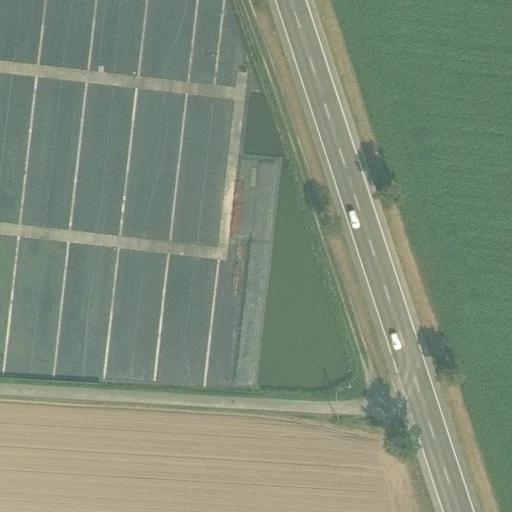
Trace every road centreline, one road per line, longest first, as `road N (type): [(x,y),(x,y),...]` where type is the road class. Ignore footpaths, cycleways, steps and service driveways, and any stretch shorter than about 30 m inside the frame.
road 1 (secondary): [(285,0),(455,511)]
road 2 (track): [(0,392),(423,414)]
